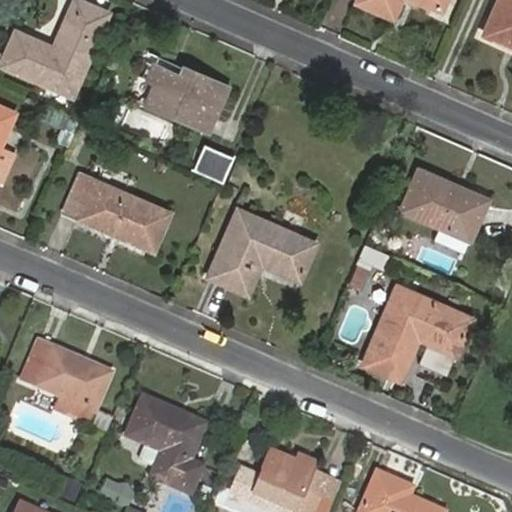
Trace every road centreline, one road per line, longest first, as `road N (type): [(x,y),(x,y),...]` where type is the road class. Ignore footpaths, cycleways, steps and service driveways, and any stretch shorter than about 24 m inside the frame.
road 1 (residential): [(0,252),(511,474)]
road 2 (residential): [(511,138),(197,0)]
